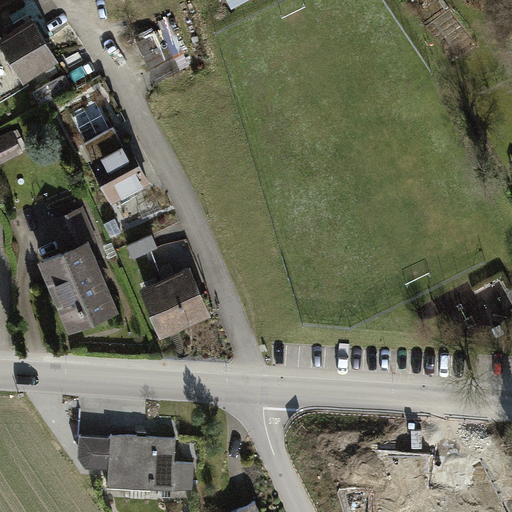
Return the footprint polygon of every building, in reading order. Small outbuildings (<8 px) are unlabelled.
[(32,19),(33,20),(46,41),(55,35),(42,14),(32,19)] [(33,20),(2,39),(24,75),(55,56),(46,41),(33,20)] [(162,30),(137,42),(157,82),(182,70),(162,30)] [(0,35),(0,100),(29,83),(24,75),(2,39),(0,35)] [(122,124),(84,141),(111,199),(149,181),(122,124)] [(10,136),(0,141),(0,159),(17,151),(10,136)] [(95,238),(82,209),(53,221),(66,251),(44,259),(72,325),(114,308),(86,242),(95,238)] [(152,235),(128,245),(133,257),(157,247),(152,235)] [(211,311),(192,268),(143,289),(162,332),(211,311)] [(177,438),(79,433),(78,456),(87,467),(109,468),(109,475),(152,477),(151,487),(194,489),(196,463),(176,462),(177,438)] [(375,443),(373,463),(424,466),(424,492),(450,494),(459,511),(511,511),(479,450),(375,443)] [(260,511),(255,501),(232,511),(260,511)]
